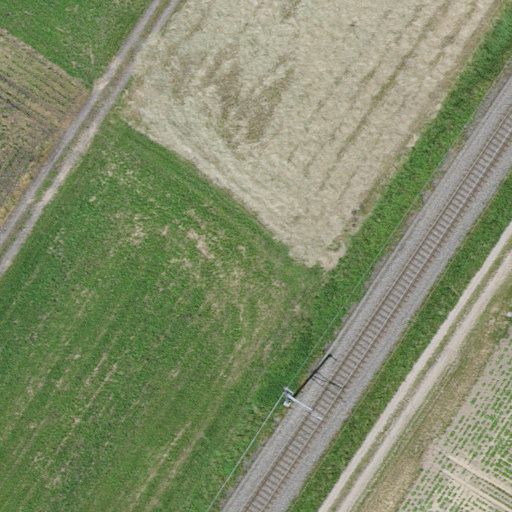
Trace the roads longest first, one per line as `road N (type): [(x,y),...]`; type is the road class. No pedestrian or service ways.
road 1 (track): [(511,248),(339,511)]
road 2 (track): [(0,261),(172,0)]
